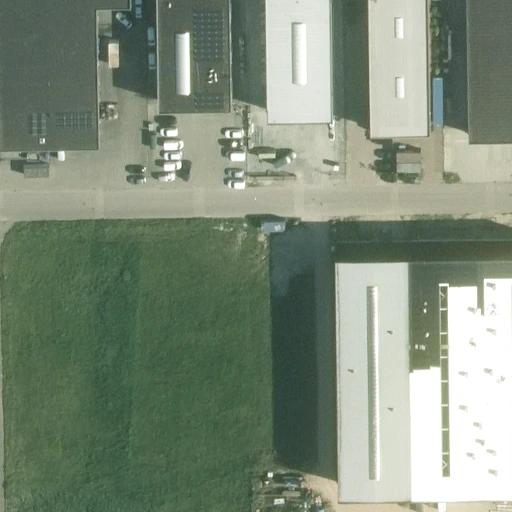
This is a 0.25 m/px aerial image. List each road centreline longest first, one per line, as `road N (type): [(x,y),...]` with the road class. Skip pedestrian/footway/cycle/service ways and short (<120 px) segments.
road 1 (unclassified): [(0,204),(511,199)]
road 2 (unknown): [(145,0),(142,203)]
